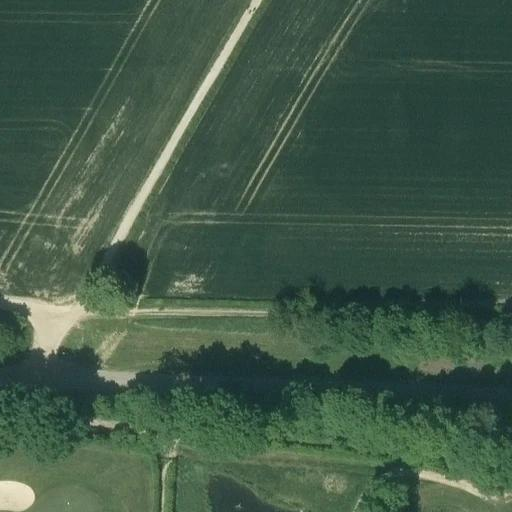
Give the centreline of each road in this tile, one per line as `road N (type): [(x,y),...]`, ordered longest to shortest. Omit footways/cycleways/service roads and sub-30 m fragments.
road 1 (unclassified): [(511,397),(0,380)]
road 2 (track): [(511,323),(269,313),(71,316)]
road 3 (track): [(258,0),(71,316)]
road 4 (track): [(12,395),(161,441)]
